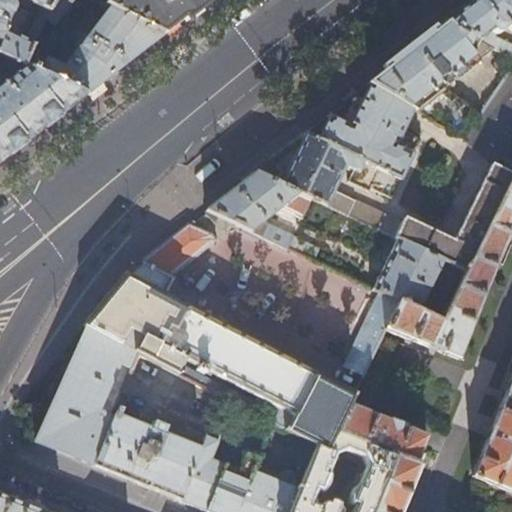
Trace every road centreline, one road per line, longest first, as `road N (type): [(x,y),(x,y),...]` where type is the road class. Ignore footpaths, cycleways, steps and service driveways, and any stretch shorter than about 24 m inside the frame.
road 1 (unknown): [(511,267),(441,459),(451,495),(481,511)]
road 2 (primary): [(336,0),(126,153)]
road 3 (residential): [(0,367),(126,153)]
road 4 (primary): [(126,153),(0,252)]
road 5 (residential): [(113,511),(0,465)]
